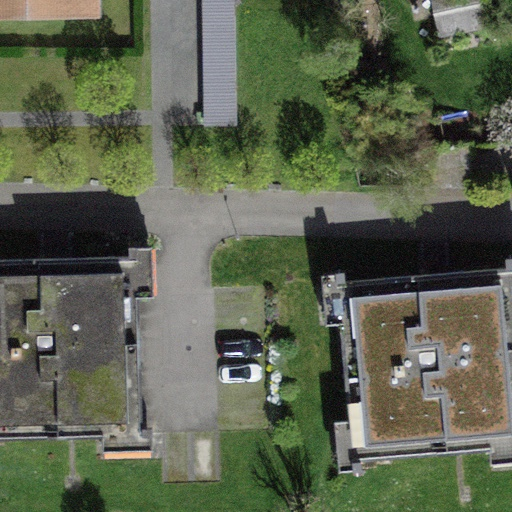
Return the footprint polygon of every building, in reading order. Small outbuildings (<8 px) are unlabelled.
[(87,0),(0,0),(0,15),(88,14),(87,0)] [(235,0),(202,0),(203,122),(236,122),(235,0)] [(488,0),(437,0),(447,36),(494,24),(488,0)] [(152,267),(0,272),(0,448),(158,443),(152,267)] [(511,289),(378,304),(395,462),(511,448),(511,289)]
